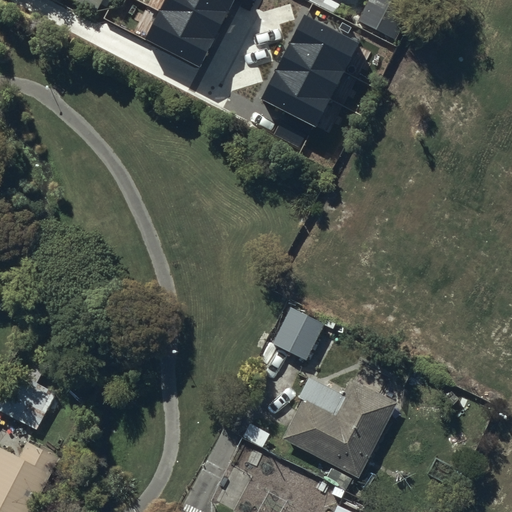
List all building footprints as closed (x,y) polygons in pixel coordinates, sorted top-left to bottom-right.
[(101,0),(75,0),(96,11),(101,0)] [(199,66),(233,0),(164,0),(145,39),(199,66)] [(419,0),(369,0),(358,21),(397,41),(419,0)] [(343,71),(357,42),(302,15),(260,99),(315,126),(329,99),(343,71)] [(348,33),(351,27),(342,22),(339,27),(348,33)] [(488,362),(511,316),(511,167),(487,215),(409,174),(382,225),(464,268),(430,332),(488,362)] [(424,285),(366,254),(337,309),(395,339),(424,285)] [(323,326),(290,309),(273,343),(306,360),(323,326)] [(21,359),(0,401),(0,411),(39,430),(57,394),(36,384),(43,370),(21,359)] [(350,398),(310,378),(299,398),(303,400),(283,440),(357,478),(395,405),(357,385),(350,398)] [(269,436),(251,426),(244,437),(263,447),(269,436)] [(32,511),(60,459),(29,443),(20,459),(0,448),(0,511),(32,511)] [(496,511),(502,502),(465,483),(449,511),(496,511)] [(345,492),(336,487),(333,494),(342,499),(345,492)] [(295,511),(267,497),(259,511),(295,511)]
